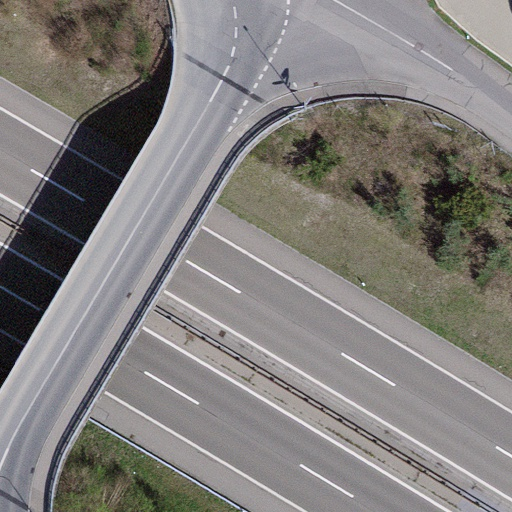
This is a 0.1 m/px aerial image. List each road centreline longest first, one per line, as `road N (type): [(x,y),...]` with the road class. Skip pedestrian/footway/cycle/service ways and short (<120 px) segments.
road 1 (motorway): [(511,456),(0,151)]
road 2 (tertiary): [(228,0),(212,99),(0,470)]
road 3 (motorway): [(0,289),(374,511)]
road 4 (unclassified): [(350,0),(511,114)]
